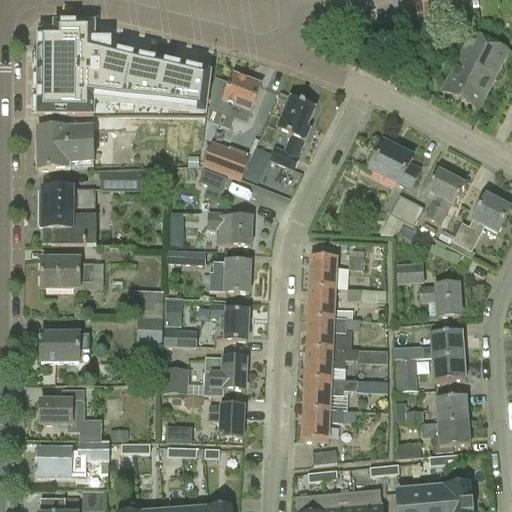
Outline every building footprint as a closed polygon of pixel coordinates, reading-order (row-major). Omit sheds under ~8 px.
[(37,36),(36,121),(95,121),(95,107),(206,121),(212,78),(111,53),(111,44),(95,44),(96,27),(53,27),(53,36),(37,36)] [(455,67),(441,95),(478,114),(508,55),(471,36),(455,67)] [(233,79),(230,87),(214,81),(211,90),(208,113),(245,127),(260,89),(233,79)] [(283,156),(274,152),(268,166),(293,176),(299,162),(298,161),(304,146),(305,146),(310,133),(307,132),(315,112),(290,101),(276,134),(275,138),(289,144),(283,156)] [(94,133),(67,133),(37,134),(38,175),(68,174),(68,169),(94,169),(94,133)] [(250,160),(211,146),(202,171),(241,186),(250,160)] [(374,153),(364,172),(409,195),(421,173),(410,167),(413,162),(383,147),(379,155),(374,153)] [(251,168),(244,183),(255,188),(260,178),(257,171),(251,168)] [(198,186),(222,195),(227,182),(203,173),(198,186)] [(440,229),(450,209),(453,211),(465,189),(438,174),(426,196),(435,201),(425,221),(440,229)] [(100,175),(100,195),(142,196),(142,175),(100,175)] [(37,231),(41,231),(41,233),(39,233),(39,250),(65,250),(95,250),(96,197),(94,194),(73,194),(41,193),(41,195),(37,195),(37,231)] [(471,255),(484,232),(497,239),(511,213),(485,199),(472,225),(468,231),(462,228),(449,251),(471,263),(474,257),(471,255)] [(389,219),(401,226),(411,206),(399,200),(389,219)] [(423,213),(411,206),(401,226),(413,232),(423,213)] [(170,217),(170,228),(177,229),(182,224),(182,218),(170,217)] [(206,235),(216,235),(216,250),(251,251),(252,222),(219,221),(219,217),(207,217),(206,235)] [(205,270),(205,256),(167,255),(166,268),(205,270)] [(334,294),(336,262),(310,261),(308,293),(334,294)] [(94,269),(79,269),(79,263),(41,263),(41,294),(93,294),(94,269)] [(362,275),(363,264),(348,263),(348,274),(362,275)] [(208,297),(224,297),(249,298),(250,268),(213,266),(213,277),(209,277),(208,297)] [(423,268),(396,269),(397,289),(424,288),(423,268)] [(437,306),(437,322),(461,320),(459,288),(435,290),(418,290),(419,307),(428,307),(437,306)] [(333,323),(334,294),(308,293),(307,322),(333,323)] [(385,307),(386,295),(384,295),(347,293),(347,305),(385,307)] [(126,320),(136,321),(163,322),(164,296),(127,294),(126,320)] [(214,344),(224,345),(247,346),(248,316),(227,315),(227,309),(210,308),(210,324),(214,324),(214,344)] [(162,351),(163,322),(136,321),(135,350),(162,351)] [(360,325),(333,323),(307,322),(306,352),(332,354),(333,334),(360,335),(360,325)] [(163,351),(197,353),(198,337),(177,335),(177,330),(164,329),(163,351)] [(415,353),(416,364),(431,363),(463,360),(461,336),(429,338),(431,351),(415,353)] [(89,339),(79,339),(40,338),(40,368),(79,369),(79,356),(89,356),(89,339)] [(388,356),(332,354),(306,352),(304,384),(330,385),(331,373),(345,373),(345,366),(388,368),(388,356)] [(465,385),(463,360),(431,363),(433,387),(465,385)] [(246,363),(222,362),(204,362),(203,390),(203,400),(222,401),(223,394),(245,395),(246,363)] [(418,396),(416,364),(395,364),(396,396),(418,396)] [(160,398),(188,399),(189,389),(189,374),(161,372),(160,398)] [(329,415),(330,400),(343,400),(344,396),(387,398),(388,386),(357,385),(342,385),(330,385),(304,384),(303,414),(329,415)] [(39,430),(67,430),(67,438),(79,438),(79,447),(101,447),(101,425),(84,425),(84,394),(61,394),(61,405),(39,405),(39,430)] [(161,410),(190,412),(191,400),(161,399),(161,410)] [(435,403),(437,427),(468,425),(466,401),(435,403)] [(405,408),(394,408),(395,430),(423,429),(422,416),(406,417),(405,408)] [(208,426),(219,426),(219,442),(238,443),(242,443),(243,411),(220,410),(209,409),(208,426)] [(357,416),(329,415),(303,414),(302,446),(328,447),(329,427),(355,427),(357,416)] [(470,450),(468,425),(437,427),(439,453),(470,450)] [(38,479),(70,480),(86,480),(86,467),(108,467),(108,447),(101,447),(79,447),(79,455),(70,455),(39,454),(38,479)] [(135,458),(134,449),(120,449),(120,458),(135,458)] [(134,449),(135,458),(149,458),(149,449),(134,449)] [(419,449),(397,451),(398,464),(411,463),(420,462),(419,449)] [(167,461),(182,462),(181,453),(167,452),(167,461)] [(196,453),(181,453),(182,462),(196,462),(196,453)] [(219,454),(204,453),(204,463),(218,463),(219,454)] [(335,454),(312,457),(313,470),(337,467),(335,454)] [(442,460),(443,470),(458,468),(457,459),(442,460)] [(429,471),(443,470),(442,460),(428,462),(429,471)] [(383,470),(384,480),(399,478),(398,469),(383,470)] [(384,480),(383,470),(369,472),(370,481),(384,480)] [(336,475),(320,477),(321,486),(337,484),(336,475)] [(320,477),(307,478),(308,487),(321,486),(320,477)] [(471,511),(470,491),(446,493),(447,511),(471,511)] [(423,511),(447,511),(446,493),(422,496),(423,511)] [(380,511),(379,495),(351,498),(351,503),(352,511),(380,511)] [(423,511),(422,496),(396,498),(397,511),(423,511)] [(322,500),(322,511),(352,511),(351,503),(351,498),(322,500)] [(322,511),(322,500),(295,503),(295,511),(322,511)]
